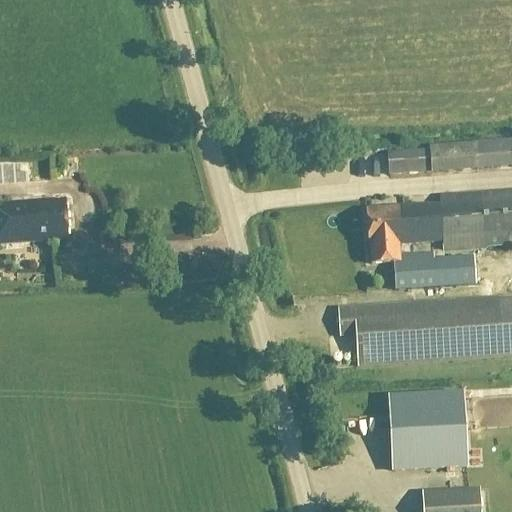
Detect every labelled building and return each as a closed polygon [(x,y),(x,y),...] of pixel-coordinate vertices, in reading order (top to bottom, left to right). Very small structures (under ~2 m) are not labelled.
[(431,177),(429,154),(386,157),(388,180),(431,177)] [(267,168),(268,175),(278,173),(276,166),(267,168)] [(426,208),(365,212),(368,250),(369,250),(370,267),(393,266),(395,294),(475,288),(473,260),(429,263),(429,259),(399,261),(398,249),(441,247),(442,253),(511,249),(511,194),(439,199),(439,210),(426,210),(426,208)] [(0,246),(64,243),(62,203),(0,207),(0,246)] [(357,372),(500,363),(511,362),(511,301),(338,312),(339,340),(355,339),(357,372)] [(392,475),(465,471),(460,396),(388,400),(392,475)] [(421,511),(479,511),(479,493),(421,496),(421,511)] [(401,511),(414,511),(416,506),(395,498),(391,508),(401,511)]
